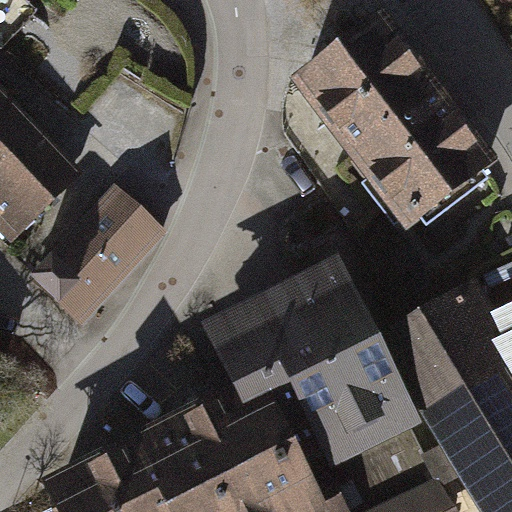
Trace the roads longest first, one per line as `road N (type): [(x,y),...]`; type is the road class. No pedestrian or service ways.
road 1 (residential): [(239,0),(241,60),(196,232),(154,305),(0,486)]
road 2 (unclassified): [(511,113),(437,0)]
